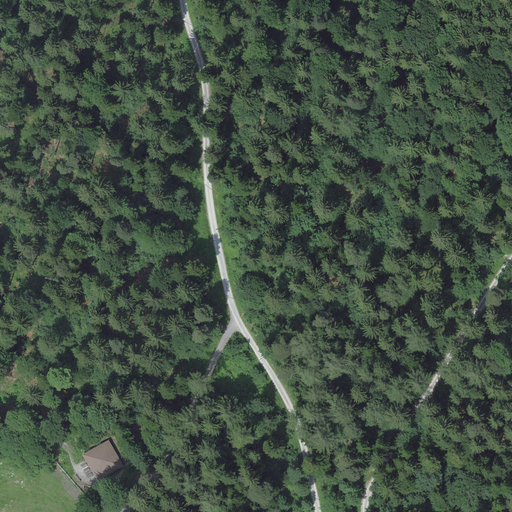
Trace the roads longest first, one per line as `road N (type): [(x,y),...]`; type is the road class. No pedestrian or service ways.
road 1 (track): [(183,0),(206,86),(208,191),(227,290),(294,417),(316,511)]
road 2 (track): [(367,511),(372,480),(511,259)]
road 3 (track): [(125,511),(238,320)]
